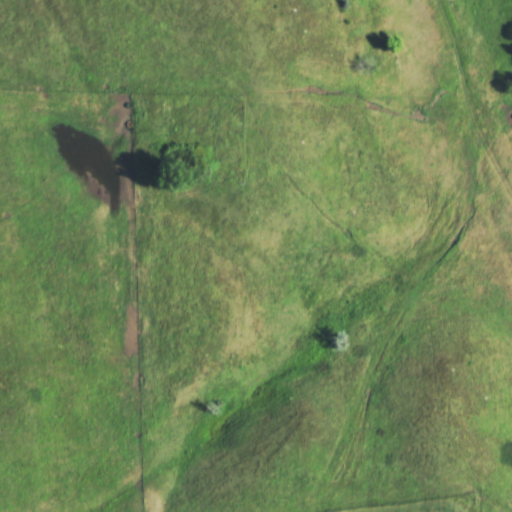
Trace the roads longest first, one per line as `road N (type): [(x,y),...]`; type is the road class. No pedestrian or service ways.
road 1 (track): [(511,312),(457,296),(408,316),(379,355),(331,481),(233,511)]
road 2 (track): [(0,93),(86,103),(108,113),(128,142)]
